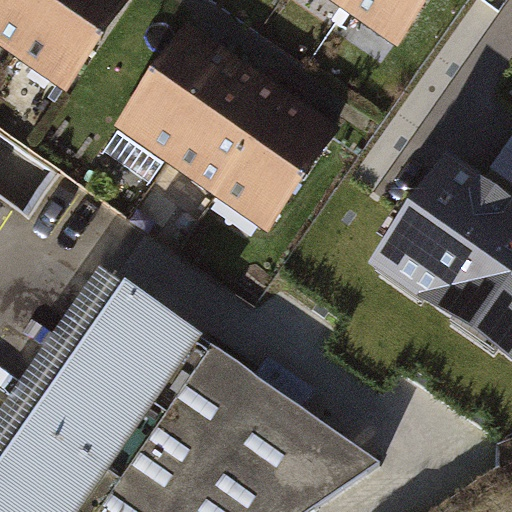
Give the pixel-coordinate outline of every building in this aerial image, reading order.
[(55,0),(0,0),(0,34),(21,49),(55,0)] [(127,0),(55,0),(21,49),(70,83),(127,0)] [(426,0),(354,0),(351,4),(399,38),(426,0)] [(236,69),(188,36),(106,152),(154,186),(175,156),(236,69)] [(283,103),(236,69),(175,156),(222,189),(283,103)] [(331,136),(283,103),(222,189),(270,223),(331,136)] [(511,193),(453,153),(378,261),(511,353),(511,193)] [(319,511),(385,469),(116,281),(0,445),(0,511),(319,511)]
